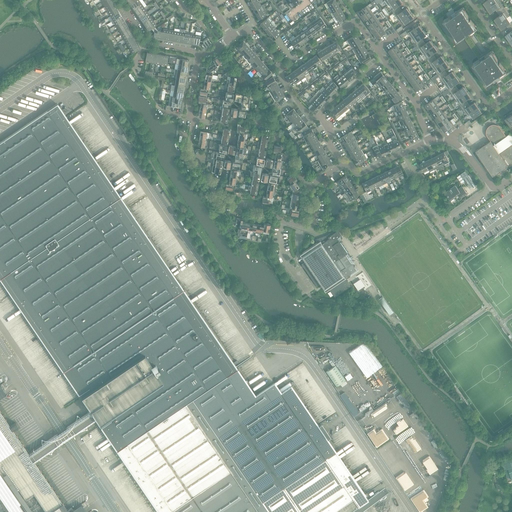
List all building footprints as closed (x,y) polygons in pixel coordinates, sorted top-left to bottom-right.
[(135,0),(130,4),(133,8),(144,1),(142,0),(135,0)] [(290,0),(286,4),(289,8),(299,1),(297,0),(290,0)] [(391,4),(394,8),(391,10),(393,13),(399,10),(397,7),(402,3),(402,2),(403,1),(401,0),(395,0),(388,6),(391,4)] [(488,8),(487,9),(489,12),(490,12),(491,13),(491,12),(496,9),(499,12),(504,8),(498,0),(487,8),(488,8)] [(105,6),(107,11),(108,11),(116,6),(113,1),(105,6)] [(147,5),(144,1),(133,8),(136,13),(144,7),(147,5)] [(259,2),(251,6),(254,10),(261,6),(259,2)] [(329,8),(332,12),(340,8),(337,3),(329,8)] [(261,6),(254,10),(256,15),(264,10),(266,9),(263,5),(261,6)] [(368,5),(358,12),(362,17),(371,10),(368,5)] [(108,11),(110,16),(119,11),(116,6),(108,11)] [(136,13),(139,17),(147,12),(144,7),(136,13)] [(446,19),(443,21),(450,29),(451,29),(452,31),(451,32),(457,41),(463,37),(464,36),(464,35),(469,32),(469,33),(477,28),(470,19),(469,20),(468,17),(463,7),(455,13),(456,14),(451,17),(451,16),(448,17),(448,18),(447,18),(446,19)] [(332,12),(335,17),(342,12),(340,8),(332,12)] [(406,9),(401,12),(399,10),(393,13),(399,21),(410,13),(409,13),(410,12),(408,9),(407,9),(406,8),(406,9)] [(501,15),(495,19),(496,20),(495,21),(497,23),(498,23),(498,24),(509,16),(504,8),(499,12),(501,15)] [(264,10),(256,15),(259,19),(266,15),(264,10)] [(362,17),(365,21),(374,14),(371,10),(362,17)] [(110,16),(113,20),(122,15),(119,11),(110,16)] [(139,17),(142,22),(150,16),(147,12),(139,17)] [(336,23),(338,22),(345,17),(342,12),(335,17),(333,18),(336,23)] [(411,14),(410,13),(399,21),(402,19),(405,24),(413,18),(414,18),(413,17),(414,16),(411,14)] [(365,21),(368,26),(377,19),(374,14),(365,21)] [(113,20),(116,25),(124,20),(122,15),(113,20)] [(142,22),(145,26),(153,20),(150,16),(142,22)] [(499,25),(498,25),(500,28),(501,28),(502,29),(507,25),(510,28),(511,26),(511,19),(509,16),(498,24),(499,25)] [(263,28),(270,23),(272,21),(269,17),(260,24),(263,28)] [(320,17),(315,20),(322,29),(327,26),(320,17)] [(368,26),(371,30),(380,23),(377,19),(368,26)] [(116,25),(119,30),(127,25),(124,20),(116,25)] [(149,31),(157,25),(153,20),(145,26),(149,31)] [(315,20),(311,23),(313,25),(318,32),(322,29),(315,20)] [(263,28),(267,32),(274,27),(270,23),(263,28)] [(311,23),(306,26),(308,28),(313,36),(318,32),(313,25),(311,23)] [(371,30),(374,34),(384,28),(380,23),(371,30)] [(119,30),(121,34),(122,34),(130,29),(127,25),(119,30)] [(419,26),(408,33),(411,38),(422,30),(422,29),(420,26),(419,25),(418,26),(419,26)] [(306,26),(302,29),(304,32),(309,39),(313,36),(308,28),(306,26)] [(267,32),(270,36),(277,31),(274,27),(267,32)] [(158,31),(156,28),(153,30),(155,32),(154,37),(162,38),(163,32),(158,31)] [(377,39),(385,33),(382,29),(384,28),(374,34),(377,39)] [(122,34),(124,39),(133,34),(130,29),(122,34)] [(302,29),(298,33),(299,35),(305,42),(309,39),(304,32),(302,29)] [(422,30),(411,38),(415,43),(413,45),(415,47),(417,46),(422,42),(420,39),(426,35),(425,34),(426,33),(423,31),(422,30)] [(273,40),(280,35),(277,31),(270,36),(273,40)] [(124,39),(127,43),(127,44),(135,38),(133,34),(124,39)] [(299,35),(295,38),(300,45),(305,42),(299,35)] [(356,35),(349,39),(352,44),(359,40),(356,35)] [(127,44),(130,48),(138,43),(135,38),(127,44)] [(211,43),(207,38),(203,41),(200,41),(200,44),(201,44),(204,48),(211,43)] [(290,41),(296,48),(300,45),(295,38),(290,41)] [(352,44),(354,49),(362,44),(359,40),(352,44)] [(243,41),(237,47),(240,51),(247,45),(243,41)] [(341,49),(336,41),(331,44),(336,52),(341,49)] [(422,42),(417,46),(422,54),(433,46),(433,45),(432,41),(431,42),(430,41),(424,45),(422,42)] [(133,53),(141,48),(138,43),(130,48),(133,53)] [(331,44),(327,47),(331,55),(333,57),(337,54),(336,52),(331,44)] [(354,49),(357,53),(365,49),(362,44),(354,49)] [(247,45),(240,51),(244,55),(251,49),(247,45)] [(396,46),(388,51),(392,56),(400,50),(396,46)] [(433,46),(422,54),(428,61),(433,58),(431,55),(437,51),(436,50),(437,49),(434,46),(433,46)] [(327,47),(322,50),(327,58),(331,55),(327,47)] [(244,55),(242,57),(246,61),(254,53),(251,49),(244,55)] [(365,49),(357,53),(355,55),(358,59),(367,53),(365,49)] [(317,53),(322,60),(327,58),(322,50),(317,53)] [(392,56),(395,60),(403,54),(400,50),(392,56)] [(479,60),(472,64),(479,73),(480,72),(482,74),(481,75),(486,85),(489,82),(491,81),(494,79),(493,78),(497,75),(498,76),(506,71),(499,62),(498,63),(497,61),(498,60),(492,50),(485,55),(486,57),(480,60),(480,59),(479,60)] [(254,53),(246,61),(250,65),(251,63),(258,57),(254,53)] [(361,64),(370,58),(367,53),(358,59),(361,64)] [(395,60),(398,64),(406,59),(403,54),(395,60)] [(321,62),(316,55),(312,58),(317,66),(321,62)] [(218,56),(213,60),(214,62),(217,66),(222,62),(218,56)] [(433,58),(428,61),(433,69),(444,61),(444,60),(443,57),(442,57),(441,56),(435,60),(433,58)] [(258,57),(251,63),(255,67),(262,61),(258,57)] [(312,58),(307,62),(313,69),(317,66),(312,58)] [(398,64),(401,69),(409,63),(406,59),(398,64)] [(262,61),(255,67),(259,71),(265,65),(262,61)] [(437,75),(432,79),(433,81),(439,77),(444,73),(442,70),(448,66),(447,65),(448,64),(445,62),(444,61),(433,69),(437,75)] [(207,67),(206,73),(212,75),(213,72),(212,71),(218,67),(217,66),(214,62),(208,66),(207,67)] [(307,62),(303,65),(308,72),(313,69),(307,62)] [(401,69),(404,73),(412,68),(409,63),(401,69)] [(259,71),(256,73),(260,77),(261,76),(262,75),(269,69),(265,65),(259,71)] [(310,74),(308,72),(303,65),(299,68),(305,77),(310,74)] [(357,74),(351,67),(347,71),(354,79),(356,77),(355,76),(357,74)] [(299,68),(294,71),(301,80),(305,77),(299,68)] [(404,73),(407,78),(408,78),(415,72),(412,68),(404,73)] [(262,75),(261,76),(265,81),(266,79),(272,73),(269,69),(262,75)] [(294,71),(290,74),(297,84),(301,80),(294,71)] [(351,79),(352,80),(354,79),(347,71),(343,74),(349,81),(351,79)] [(380,72),(373,78),(377,82),(384,76),(380,72)] [(408,78),(411,82),(419,76),(415,72),(408,78)] [(444,73),(439,77),(445,85),(447,83),(447,82),(456,77),(455,76),(456,75),(454,72),(453,73),(452,72),(446,76),(444,73)] [(285,78),(291,85),(292,87),(297,84),(290,74),(285,78)] [(348,84),(347,83),(349,81),(343,74),(339,77),(346,85),(348,84)] [(227,80),(226,83),(228,83),(235,84),(236,77),(234,77),(230,76),(229,80),(227,80)] [(377,82),(380,86),(387,80),(384,76),(377,82)] [(411,82),(414,86),(422,81),(419,76),(411,82)] [(265,82),(268,86),(276,82),(273,77),(265,82)] [(335,81),(341,88),(343,86),(344,87),(346,85),(339,77),(335,81)] [(456,77),(447,82),(447,83),(451,87),(448,89),(450,92),(455,88),(453,86),(459,82),(458,80),(459,80),(457,77),(456,77)] [(380,86),(384,90),(391,84),(387,80),(380,86)] [(340,88),(332,81),(328,85),(335,91),(337,89),(338,90),(340,88)] [(417,91),(425,85),(422,81),(414,86),(417,91)] [(268,86),(266,88),(269,92),(279,86),(276,82),(268,86)] [(365,94),(366,96),(370,92),(363,84),(359,87),(365,94)] [(384,90),(387,94),(394,89),(391,84),(384,90)] [(334,94),(333,93),(335,91),(328,85),(325,89),(332,96),(334,94)] [(269,92),(272,97),(281,91),(279,86),(269,92)] [(359,87),(355,91),(360,98),(365,94),(359,87)] [(455,88),(450,92),(452,95),(456,100),(458,98),(467,92),(466,91),(467,91),(465,87),(464,88),(463,87),(457,91),(455,88)] [(330,97),(331,98),(332,96),(325,89),(321,92),(328,99),(330,97)] [(387,94),(391,98),(398,93),(394,89),(387,94)] [(321,92),(319,90),(315,94),(326,103),(327,101),(326,100),(328,99),(321,92)] [(280,100),(279,99),(284,96),(281,91),(272,97),(275,101),(273,102),(275,104),(280,100)] [(355,91),(351,94),(356,101),(360,98),(355,91)] [(458,98),(456,100),(461,107),(461,108),(466,104),(464,101),(470,97),(469,96),(470,95),(468,92),(467,93),(467,92),(458,98)] [(394,103),(401,97),(398,93),(391,98),(394,103)] [(312,97),(314,100),(321,106),(323,104),(324,105),(326,103),(315,94),(312,97)] [(351,94),(346,98),(352,104),(356,101),(351,94)] [(170,96),(169,101),(172,101),(171,106),(178,107),(179,103),(181,103),(182,98),(170,96)] [(346,98),(342,101),(348,108),(352,104),(346,98)] [(435,99),(425,105),(428,110),(436,104),(438,103),(435,99)] [(320,109),(319,108),(321,106),(314,100),(311,104),(318,111),(320,109)] [(349,110),(348,108),(342,101),(338,105),(345,113),(349,110)] [(401,102),(393,106),(396,111),(404,107),(401,102)] [(466,104),(461,108),(462,109),(467,115),(470,113),(469,113),(478,107),(477,107),(478,106),(476,103),(475,104),(474,102),(474,103),(469,107),(466,104)] [(316,112),(317,112),(318,111),(311,104),(307,107),(314,114),(316,112)] [(428,110),(432,114),(439,109),(436,104),(428,110)] [(40,443),(27,453),(34,462),(47,453),(97,420),(118,451),(237,370),(56,105),(0,142),(0,278),(63,371),(90,411),(40,444),(40,443)] [(338,105),(334,108),(341,117),(345,113),(338,105)] [(220,106),(220,109),(221,110),(221,113),(228,114),(228,113),(229,107),(222,106),(220,106)] [(396,111),(398,116),(406,112),(404,107),(396,111)] [(478,107),(469,113),(470,113),(473,118),(481,112),(481,113),(481,112),(481,111),(479,108),(478,108),(478,107)] [(330,112),(337,120),(341,117),(334,108),(330,112)] [(293,109),(286,114),(290,119),(297,113),(293,109)] [(432,114),(435,119),(443,113),(439,109),(432,114)] [(217,114),(217,115),(220,116),(220,120),(226,121),(227,121),(228,114),(221,113),(220,113),(218,112),(217,114)] [(398,116),(401,120),(408,117),(406,112),(398,116)] [(448,116),(444,112),(443,113),(435,119),(438,123),(446,117),(446,118),(448,116)] [(290,119),(293,123),(300,118),(297,113),(290,119)] [(408,117),(401,120),(398,121),(401,126),(403,125),(411,121),(408,117)] [(438,123),(441,127),(449,122),(446,118),(446,117),(438,123)] [(293,123),(296,127),(297,127),(303,122),(300,118),(293,123)] [(444,132),(454,125),(450,120),(449,122),(441,127),(444,132)] [(403,125),(405,130),(413,126),(411,121),(403,125)] [(298,133),(300,131),(300,132),(307,126),(303,122),(297,127),(296,127),(294,129),(298,133)] [(500,128),(499,126),(497,125),(494,125),(492,125),(489,126),(488,128),(486,130),(486,132),(486,135),(487,137),(490,141),(485,145),(484,144),(479,147),(480,148),(475,151),(479,157),(478,158),(481,163),(482,162),(485,166),(484,167),(487,171),(489,171),(492,177),(498,173),(498,174),(501,172),(501,171),(503,170),(503,171),(507,169),(506,168),(510,165),(511,166),(511,164),(511,145),(511,144),(511,137),(510,134),(506,137),(500,128)] [(405,130),(403,131),(406,136),(408,135),(416,131),(413,126),(405,130)] [(303,132),(301,133),(304,138),(313,132),(310,127),(303,132)] [(354,136),(352,131),(341,138),(343,142),(354,136)] [(408,135),(410,140),(418,136),(416,131),(408,135)] [(304,138),(303,138),(306,143),(308,141),(316,137),(313,132),(304,138)] [(259,134),(258,141),(267,142),(268,135),(259,134)] [(346,147),(356,141),(357,140),(354,136),(343,142),(346,147)] [(391,138),(392,141),(397,150),(399,149),(398,148),(401,147),(396,136),(395,136),(392,137),(391,138)] [(316,137),(308,141),(311,146),(319,141),(316,137)] [(258,141),(257,148),(260,148),(266,149),(267,142),(258,141)] [(311,146),(309,147),(312,152),(314,150),(321,146),(319,141),(311,146)] [(346,147),(349,151),(358,145),(356,141),(346,147)] [(394,150),(394,151),(397,150),(392,141),(388,143),(391,151),(394,150)] [(390,154),(389,152),(391,151),(388,143),(383,145),(387,155),(390,154)] [(349,151),(351,156),(361,150),(358,145),(349,151)] [(380,158),(380,157),(382,156),(378,148),(377,145),(372,148),(378,159),(380,158)] [(385,155),(385,156),(387,155),(383,145),(378,148),(382,156),(385,155)] [(237,146),(236,153),(243,154),(245,155),(246,148),(243,147),(237,146)] [(321,146),(314,150),(316,155),(324,150),(321,146)] [(324,150),(316,155),(319,160),(327,155),(324,150)] [(351,156),(354,160),(364,154),(361,150),(351,156)] [(444,152),(440,155),(445,165),(449,163),(446,156),(444,152)] [(364,160),(365,161),(367,159),(364,154),(354,160),(356,164),(364,160)] [(319,160),(318,161),(320,165),(330,160),(327,155),(319,160)] [(440,155),(435,157),(439,165),(440,167),(445,165),(440,155)] [(440,167),(438,165),(439,165),(435,157),(430,159),(435,170),(440,167)] [(214,158),(213,165),(221,166),(223,159),(214,158)] [(274,159),(273,166),(282,168),(283,161),(281,160),(274,159)] [(429,170),(430,172),(435,170),(430,159),(425,162),(429,170)] [(330,160),(320,165),(323,170),(325,169),(332,165),(330,160)] [(420,164),(424,172),(429,170),(425,162),(420,164)] [(213,165),(212,172),(214,172),(216,173),(220,174),(220,172),(221,166),(213,165)] [(403,175),(399,165),(396,167),(394,165),(392,165),(394,168),(395,167),(399,177),(403,175)] [(273,166),(272,173),(282,174),(283,168),(282,168),(273,166)] [(394,168),(392,169),(390,167),(388,167),(390,170),(391,169),(395,179),(399,177),(395,167),(394,168)] [(391,169),(390,170),(388,171),(386,168),(384,169),(386,172),(387,171),(391,181),(395,179),(391,169)] [(386,172),(384,173),(382,170),(380,171),(382,174),(383,173),(387,183),(391,181),(387,171),(386,172)] [(251,171),(250,178),(252,178),(259,179),(260,172),(253,171),(251,171)] [(465,171),(460,175),(467,184),(472,181),(465,171)] [(382,174),(379,175),(378,172),(376,173),(378,176),(379,175),(383,185),(387,183),(383,173),(382,174)] [(293,174),(287,178),(291,183),(295,181),(297,179),(293,174)] [(345,176),(337,182),(340,186),(348,180),(348,179),(346,177),(348,175),(347,174),(345,175),(345,176)] [(379,175),(378,176),(375,177),(374,174),(372,175),(374,178),(374,177),(379,187),(383,185),(379,175)] [(374,177),(374,178),(371,179),(370,176),(368,177),(369,180),(370,179),(375,189),(379,187),(374,177)] [(350,177),(348,179),(348,180),(340,186),(342,189),(351,183),(350,182),(349,180),(351,179),(350,177)] [(370,179),(369,180),(367,181),(366,178),(364,179),(365,182),(366,181),(371,191),(375,189),(370,179)] [(366,181),(365,182),(363,183),(362,180),(360,181),(362,184),(367,193),(371,191),(366,181)] [(291,183),(289,185),(293,190),(293,191),(292,193),(298,195),(299,192),(300,188),(295,181),(291,183)] [(352,181),(350,182),(351,183),(342,189),(345,193),(353,187),(353,186),(351,184),(354,183),(352,181)] [(225,186),(225,189),(234,191),(235,184),(229,183),(227,183),(226,182),(225,186)] [(268,182),(267,189),(273,190),(275,190),(276,188),(276,186),(276,185),(276,183),(268,182)] [(345,198),(347,197),(356,191),(355,190),(354,188),(356,186),(355,185),(353,186),(353,187),(345,193),(343,194),(345,198)] [(455,186),(445,194),(450,201),(458,195),(460,197),(467,193),(463,188),(459,191),(455,186)] [(345,198),(348,202),(359,195),(357,191),(359,190),(358,188),(355,190),(356,191),(347,197),(345,198)] [(263,199),(262,202),(272,204),(273,197),(272,197),(266,196),(264,196),(263,196),(263,199)] [(232,220),(231,224),(235,224),(235,225),(241,226),(242,222),(243,219),(236,218),(236,219),(232,218),(232,220)] [(241,229),(240,230),(241,230),(243,231),(244,231),(245,231),(247,231),(248,231),(248,230),(249,223),(242,222),(241,226),(241,229)] [(255,231),(255,233),(256,233),(257,233),(258,234),(260,234),(261,234),(262,234),(262,233),(262,232),(264,226),(263,226),(256,225),(255,231)] [(315,244),(299,254),(305,262),(301,264),(302,265),(304,268),(315,284),(316,286),(320,284),(323,288),(325,291),(329,289),(334,297),(350,286),(348,283),(345,278),(345,277),(346,278),(357,271),(358,270),(358,269),(357,268),(354,263),(352,264),(347,257),(348,256),(349,255),(349,254),(349,253),(340,240),(341,239),(341,238),(341,237),(342,236),(337,229),(327,235),(320,238),(315,240),(316,243),(315,244)] [(393,310),(383,294),(379,297),(389,312),(393,310)] [(362,343),(349,353),(366,377),(382,366),(366,344),(362,343)] [(350,372),(343,362),(337,366),(344,377),(350,372)] [(336,365),(326,372),(336,387),(346,380),(336,365)] [(361,511),(388,494),(385,488),(368,500),(290,386),(280,392),(273,383),(254,396),(237,370),(118,451),(159,511),(361,511)] [(0,511),(86,511),(81,503),(68,511),(34,463),(34,462),(27,453),(11,430),(12,429),(13,430),(16,427),(17,427),(17,426),(17,425),(16,424),(15,424),(15,423),(14,424),(10,426),(11,426),(10,427),(0,412),(0,398),(7,394),(1,384),(0,384),(0,511)] [(511,480),(511,479),(511,457),(501,461),(504,470),(505,470),(507,477),(510,476),(511,480)]
